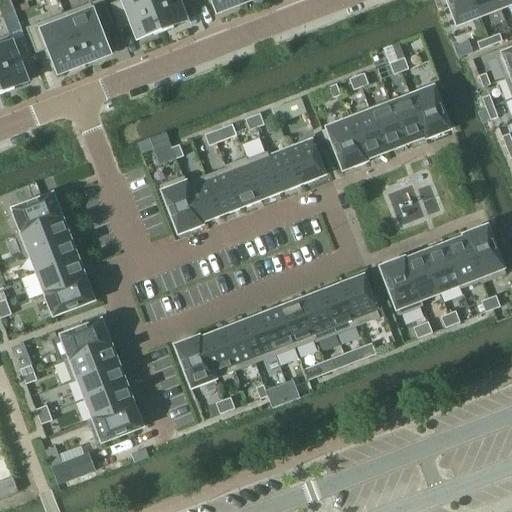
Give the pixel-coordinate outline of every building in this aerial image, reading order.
[(104,0),(100,0),(64,14),(85,67),(112,56),(102,28),(114,24),(104,0)] [(149,0),(121,0),(111,4),(120,29),(130,25),(137,43),(163,33),(149,0)] [(149,0),(163,33),(189,22),(180,0),(149,0)] [(242,0),(211,0),(217,16),(245,5),(242,0)] [(470,0),(445,0),(456,28),(478,20),(470,0)] [(470,0),(478,20),(500,12),(495,0),(470,0)] [(511,0),(495,0),(500,12),(511,6),(511,0)] [(64,14),(27,28),(36,53),(47,49),(58,77),(85,67),(64,14)] [(499,34),(488,38),(491,46),(502,42),(499,34)] [(10,36),(0,39),(0,82),(4,93),(31,82),(24,67),(35,63),(25,37),(13,42),(10,36)] [(488,38),(477,43),(480,50),(491,46),(488,38)] [(511,49),(496,55),(505,77),(511,74),(511,49)] [(405,59),(398,62),(402,73),(409,70),(405,59)] [(398,62),(390,65),(395,75),(402,73),(398,62)] [(365,75),(357,77),(361,88),(369,85),(365,75)] [(487,75),(479,78),(483,88),(491,85),(487,75)] [(357,77),(350,80),(354,91),(361,88),(357,77)] [(337,85),(329,88),(334,99),(341,96),(337,85)] [(427,139),(451,130),(434,87),(411,96),(427,139)] [(425,140),(427,139),(411,96),(392,104),(408,145),(425,138),(425,140)] [(489,96),(482,99),(486,110),(494,107),(489,96)] [(387,153),(408,145),(392,104),(391,100),(370,108),(387,153)] [(281,107),(273,110),(277,121),(285,118),(281,107)] [(494,107),(486,110),(491,121),(498,118),(494,107)] [(368,160),(387,153),(370,108),(347,117),(349,120),(365,163),(368,162),(368,160)] [(261,115),(253,118),(257,128),(265,126),(261,115)] [(253,118),(246,120),(250,131),(257,128),(253,118)] [(343,171),(365,163),(349,120),(327,128),(343,171)] [(221,130),(213,133),(217,144),(225,141),(221,130)] [(213,133),(205,136),(210,147),(217,144),(213,133)] [(511,141),(510,135),(502,137),(506,149),(511,146),(511,141)] [(169,139),(152,146),(160,166),(177,160),(173,149),(169,139)] [(312,140),(290,148),(304,184),(326,176),(312,140)] [(180,146),(173,149),(177,160),(184,157),(180,146)] [(290,148),(270,156),(284,192),(304,184),(290,148)] [(268,151),(248,159),(263,200),(284,192),(270,156),(268,151)] [(247,158),(225,166),(225,169),(241,208),(263,200),(248,159),(247,158)] [(225,169),(207,176),(222,215),(241,208),(225,169)] [(207,176),(187,183),(203,226),(204,225),(203,223),(222,215),(207,176)] [(185,177),(160,187),(162,192),(179,235),(203,226),(187,183),(185,177)] [(54,195),(14,210),(22,232),(62,216),(54,195)] [(22,232),(16,234),(24,255),(30,253),(70,238),(62,216),(22,232)] [(482,284),(506,275),(488,227),(463,236),(464,238),(480,279),(482,284)] [(70,238),(30,253),(38,274),(78,259),(70,238)] [(460,286),(480,279),(464,238),(445,245),(460,286)] [(441,293),(460,286),(445,245),(425,253),(441,293)] [(422,301),(441,293),(425,253),(406,260),(422,301)] [(424,307),(422,301),(406,260),(405,258),(380,268),(399,316),(424,307)] [(78,259),(38,274),(46,296),(87,280),(78,259)] [(364,277),(344,285),(360,326),(380,318),(364,277)] [(87,280),(46,296),(54,317),(95,302),(87,280)] [(344,285),(323,292),(339,334),(360,326),(344,285)] [(323,292),(303,300),(318,340),(315,341),(316,343),(339,334),(323,292)] [(497,297),(489,300),(493,310),(501,308),(497,297)] [(6,300),(0,302),(0,311),(9,308),(6,300)] [(303,300),(283,308),(298,348),(315,341),(318,340),(303,300)] [(489,300),(482,302),(486,313),(493,311),(493,310),(489,300)] [(9,308),(0,311),(0,318),(1,320),(12,316),(9,308)] [(283,308),(262,316),(278,355),(298,348),(283,308)] [(456,312),(449,315),(453,326),(461,323),(456,312)] [(449,315),(441,318),(446,329),(453,326),(449,315)] [(262,316),(242,324),(257,363),(278,355),(262,316)] [(102,321),(52,340),(60,362),(65,360),(70,358),(111,342),(102,321)] [(422,325),(414,329),(418,339),(426,336),(433,334),(429,323),(422,325)] [(242,324),(222,332),(237,371),(257,363),(242,324)] [(222,332),(201,339),(217,379),(237,371),(222,332)] [(200,337),(176,347),(192,389),(217,379),(201,339),(200,337)] [(70,358),(65,360),(73,381),(78,379),(119,364),(111,342),(70,358)] [(372,344),(365,347),(369,358),(376,355),(372,344)] [(365,347),(358,350),(362,361),(369,358),(365,347)] [(332,360),(325,363),(329,373),(336,371),(332,360)] [(325,363),(317,365),(322,376),(329,373),(325,363)] [(119,364),(78,379),(86,401),(127,385),(119,364)] [(32,366),(20,371),(23,378),(35,374),(32,366)] [(35,374),(23,378),(26,386),(37,381),(35,374)] [(294,381),(286,384),(293,401),(300,398),(298,392),(294,381)] [(286,384),(266,392),(268,397),(271,403),(272,406),(273,409),(293,401),(286,384)] [(127,385),(86,401),(93,419),(95,422),(135,406),(127,385)] [(264,386),(257,389),(261,400),(267,397),(268,397),(266,392),(264,386)] [(231,399),(224,402),(228,412),(235,410),(231,399)] [(224,402),(209,408),(213,418),(228,412),(224,402)] [(47,406),(36,411),(38,418),(50,414),(47,406)] [(93,419),(88,421),(97,446),(103,444),(144,428),(135,406),(95,422),(93,419)] [(50,414),(38,418),(41,426),(53,421),(50,414)] [(72,452),(67,441),(45,450),(49,461),(72,452)] [(0,500),(19,493),(13,478),(0,483),(0,500)]
